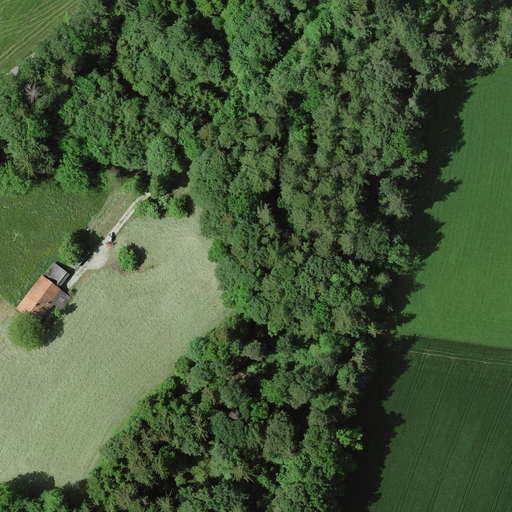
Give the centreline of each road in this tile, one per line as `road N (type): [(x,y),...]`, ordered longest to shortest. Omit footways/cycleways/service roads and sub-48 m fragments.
road 1 (track): [(226,499),(270,383),(271,62)]
road 2 (track): [(64,291),(158,170),(0,155)]
road 3 (track): [(158,170),(337,0)]
road 4 (residential): [(0,85),(105,0)]
